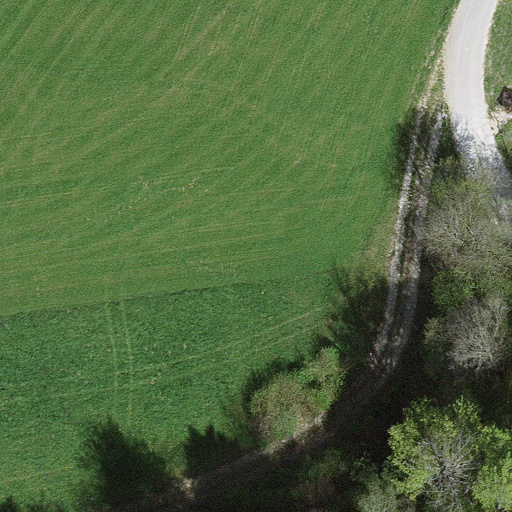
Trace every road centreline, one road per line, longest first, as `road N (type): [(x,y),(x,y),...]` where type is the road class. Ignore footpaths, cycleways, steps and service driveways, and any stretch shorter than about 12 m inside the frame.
road 1 (track): [(463,57),(442,87),(420,150),(403,317),(373,382),(307,440),(111,511)]
road 2 (track): [(463,57),(469,109),(511,210)]
